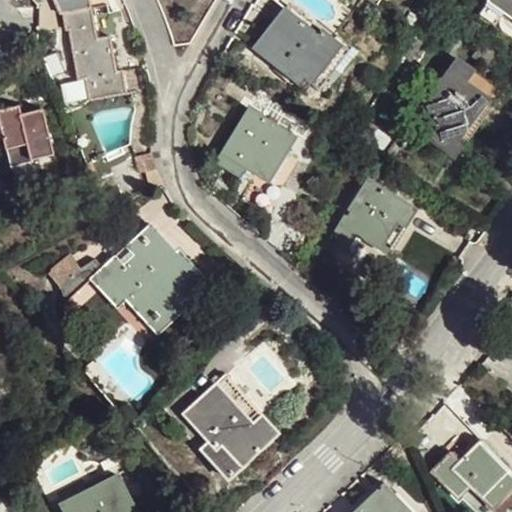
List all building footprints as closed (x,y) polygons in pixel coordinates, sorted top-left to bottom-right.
[(511,0),(499,0),(511,11),(511,0)] [(319,37),(286,11),(270,31),(254,50),(300,86),(306,79),(314,86),(340,53),(332,47),(335,42),(322,33),(319,37)] [(92,45),(88,14),(60,19),(60,27),(61,36),(67,35),(73,86),(81,86),(84,107),(123,101),(119,79),(112,80),(107,44),(92,45)] [(500,84),(463,57),(423,111),(462,138),(481,111),(500,84)] [(0,113),(0,148),(1,153),(20,148),(25,163),(49,156),(36,112),(15,118),(12,109),(0,113)] [(291,135),(249,110),(218,162),(240,177),(244,173),(247,168),(265,178),(291,135)] [(369,158),(356,150),(345,166),(357,176),(369,158)] [(49,156),(25,163),(27,170),(51,163),(49,156)] [(418,209),(373,178),(333,239),(348,248),(360,232),(384,248),(401,222),(407,227),(418,209)] [(180,263),(148,229),(93,280),(119,308),(132,296),(160,327),(183,307),(176,300),(189,290),(193,297),(207,284),(195,272),(184,260),(180,263)] [(96,370),(84,380),(81,382),(117,421),(120,418),(131,408),(99,373),(96,370)] [(256,427),(265,419),(228,379),(219,386),(256,427)] [(282,435),(265,419),(256,427),(219,386),(187,416),(214,445),(204,454),(232,483),(282,435)] [(511,493),(511,470),(484,441),(460,463),(452,454),(442,464),(432,473),(456,497),(468,486),(493,511),(511,493)] [(80,477),(51,491),(61,511),(134,511),(108,462),(104,453),(75,468),(80,477)] [(410,511),(388,487),(367,506),(359,511),(410,511)]
